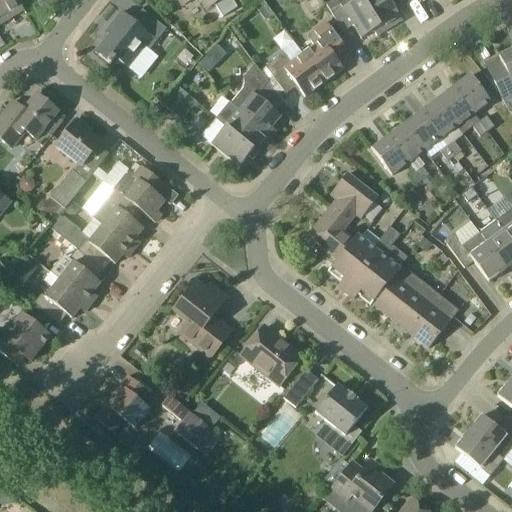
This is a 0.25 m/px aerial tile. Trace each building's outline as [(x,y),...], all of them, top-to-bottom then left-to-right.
[(0,0),(0,18),(6,15),(9,20),(24,11),(17,0),(0,0)] [(176,0),(182,8),(193,0),(200,0),(206,10),(221,0),(176,0)] [(335,0),(326,6),(330,12),(343,34),(353,27),(362,41),(374,33),(377,37),(383,33),(362,0),(335,0)] [(398,0),(362,0),(383,33),(402,22),(391,4),(398,0)] [(263,2),(255,8),(265,23),(274,17),(263,2)] [(142,11),(133,22),(121,13),(111,26),(115,29),(95,54),(111,66),(116,60),(128,69),(145,48),(149,51),(166,30),(142,11)] [(346,51),(326,24),(310,36),(309,41),(314,47),(303,55),(324,85),(343,70),(335,59),(346,51)] [(511,51),(499,58),(502,65),(488,72),(498,94),(505,106),(511,102),(511,51)] [(324,85),(303,55),(291,64),(287,57),(281,57),(265,69),(285,96),(297,87),(305,99),(324,85)] [(205,58),(200,64),(209,73),(214,67),(205,58)] [(283,103),(268,84),(254,66),(244,79),(245,88),(231,105),(239,112),(271,138),(276,133),(272,129),(281,118),(275,113),(283,103)] [(498,94),(488,72),(483,75),(497,95),(498,94)] [(454,89),(474,115),(491,103),(471,77),(454,89)] [(183,83),(179,88),(185,93),(189,88),(183,83)] [(163,107),(173,115),(188,96),(179,88),(163,107)] [(454,89),(438,101),(458,128),(474,115),(454,89)] [(58,113),(37,96),(20,118),(9,108),(0,119),(0,140),(11,150),(25,133),(36,141),(58,113)] [(188,96),(173,115),(182,122),(198,104),(188,96)] [(421,114),(441,140),(458,128),(438,101),(421,114)] [(271,138),(239,112),(231,105),(229,104),(215,121),(216,121),(225,129),(257,155),(271,138)] [(405,126),(425,152),(441,140),(421,114),(405,126)] [(63,121),(56,116),(43,132),(50,138),(63,121)] [(494,129),(487,119),(480,124),(487,134),(494,129)] [(87,161),(100,144),(89,135),(91,132),(77,121),(56,148),(77,165),(50,199),(60,207),(65,211),(97,169),(87,161)] [(225,129),(216,121),(202,137),(212,146),(211,146),(239,169),(248,158),(252,161),(257,155),(225,129)] [(487,134),(480,124),(473,129),(480,139),(487,134)] [(388,139),(408,165),(425,152),(405,126),(388,139)] [(388,139),(372,151),(392,177),(408,165),(388,139)] [(454,143),(447,148),(454,158),(461,153),(454,143)] [(440,153),(447,163),(454,158),(447,148),(440,153)] [(421,167),(414,172),(422,182),(428,177),(421,167)] [(127,203),(127,202),(142,214),(155,225),(162,216),(157,213),(165,203),(157,197),(165,187),(141,168),(134,177),(128,172),(113,191),(127,203)] [(414,172),(414,173),(408,177),(415,187),(422,182),(414,172)] [(347,176),(331,197),(337,201),(356,216),(361,221),(364,217),(374,204),(378,200),(347,176)] [(437,188),(428,177),(422,182),(430,193),(437,188)] [(378,196),(382,192),(375,186),(372,190),(378,196)] [(477,197),(471,189),(462,196),(468,204),(477,197)] [(93,220),(103,227),(134,252),(140,244),(135,240),(143,230),(135,224),(142,214),(127,202),(127,203),(113,191),(92,218),(93,219),(93,220)] [(511,211),(497,222),(511,243),(511,192),(504,198),(511,208),(511,211)] [(0,216),(10,204),(0,196),(0,216)] [(64,210),(50,199),(47,204),(42,201),(34,211),(44,219),(48,214),(53,217),(56,214),(59,216),(64,210)] [(337,261),(353,240),(343,232),(356,216),(337,201),(308,238),(337,261)] [(65,213),(69,217),(76,216),(80,211),(72,205),(65,213)] [(134,252),(103,227),(93,220),(81,234),(80,233),(81,232),(63,218),(62,219),(60,217),(50,229),(77,251),(84,257),(103,272),(110,262),(115,266),(123,256),(127,260),(134,252)] [(511,266),(511,243),(497,222),(479,235),(506,271),(511,266)] [(455,234),(462,245),(480,234),(473,223),(455,234)] [(384,258),(392,247),(400,236),(390,229),(380,242),(373,250),(371,247),(339,289),(353,300),(385,259),(384,258)] [(454,236),(444,243),(465,270),(473,263),(489,284),(506,271),(479,235),(463,247),(454,236)] [(339,289),(371,247),(361,239),(357,237),(354,241),(353,240),(337,261),(328,273),(341,284),(338,288),(339,289)] [(427,254),(432,246),(423,240),(417,248),(427,254)] [(50,274),(91,306),(97,298),(92,294),(100,284),(96,281),(103,272),(84,257),(77,251),(69,260),(74,264),(61,280),(51,273),(50,274)] [(442,268),(448,261),(443,255),(436,262),(442,268)] [(4,259),(0,261),(0,274),(5,280),(15,271),(4,259)] [(371,307),(399,270),(385,259),(353,300),(354,301),(357,296),(371,307)] [(386,316),(415,278),(401,267),(399,270),(371,307),(372,305),(386,316)] [(50,274),(44,282),(54,289),(46,299),(42,296),(34,305),(44,313),(59,325),(67,316),(72,320),(80,310),(84,314),(91,306),(50,274)] [(25,282),(15,275),(10,281),(19,289),(25,282)] [(400,328),(430,289),(415,278),(386,316),(400,328)] [(213,317),(226,300),(209,287),(206,291),(196,284),(173,313),(187,324),(179,335),(210,360),(232,332),(213,317)] [(444,301),(430,289),(400,328),(414,339),(444,301)] [(458,312),(444,301),(414,339),(429,350),(458,312)] [(471,315),(464,323),(470,328),(476,320),(471,315)] [(21,316),(5,336),(0,331),(0,354),(13,365),(21,355),(31,363),(50,339),(21,316)] [(303,359),(285,345),(283,347),(262,330),(240,357),(279,388),(303,359)] [(318,382),(306,372),(283,400),(296,410),(318,382)] [(150,410),(142,404),(150,395),(128,377),(94,420),(113,435),(123,422),(134,430),(150,410)] [(511,417),(508,423),(511,425),(511,383),(510,381),(497,398),(511,410),(511,417)] [(322,442),(342,458),(361,434),(353,428),(367,410),(357,402),(358,402),(348,394),(347,395),(337,387),(315,415),(333,429),(322,442)] [(213,432),(211,431),(192,416),(190,414),(169,398),(162,407),(182,423),(175,433),(198,451),(213,432)] [(193,414),(211,430),(221,419),(202,403),(193,414)] [(468,433),(503,462),(511,451),(511,425),(508,423),(500,432),(481,417),(468,433)] [(160,432),(148,447),(181,471),(192,456),(160,432)] [(468,433),(455,450),(490,478),(503,462),(468,433)] [(374,472),(377,468),(371,464),(363,474),(352,465),(330,492),(346,504),(351,498),(368,511),(372,511),(393,487),(374,472)] [(424,511),(412,501),(402,511),(424,511)]
